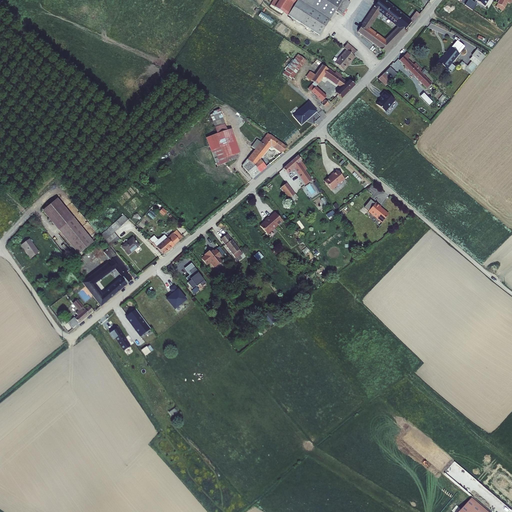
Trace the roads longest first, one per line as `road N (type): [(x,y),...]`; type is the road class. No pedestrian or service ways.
road 1 (residential): [(0,243),(56,327),(74,336),(318,128)]
road 2 (residential): [(318,128),(511,293)]
road 3 (residential): [(318,128),(437,0)]
